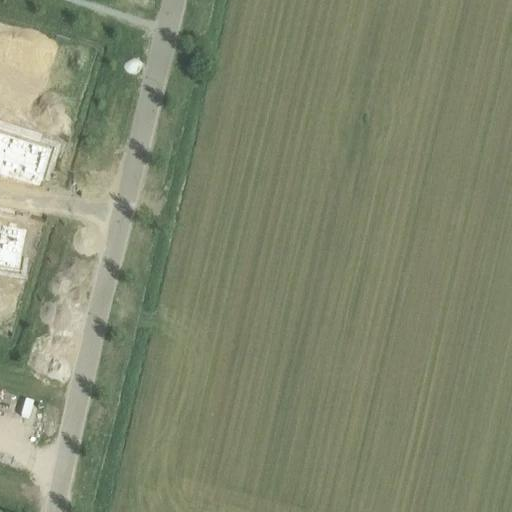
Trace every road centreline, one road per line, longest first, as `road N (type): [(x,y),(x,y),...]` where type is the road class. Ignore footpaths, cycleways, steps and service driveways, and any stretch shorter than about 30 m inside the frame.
road 1 (residential): [(53,511),(116,223)]
road 2 (residential): [(116,223),(172,0)]
